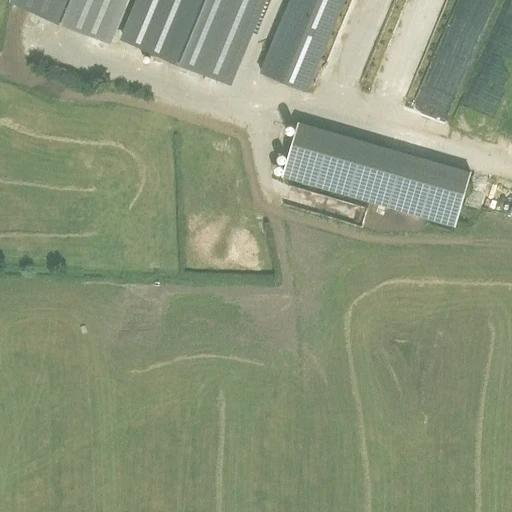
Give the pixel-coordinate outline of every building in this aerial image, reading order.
[(13,0),(110,38),(125,0),(13,0)] [(231,79),(263,0),(141,0),(126,36),(231,79)] [(341,0),(345,1),(345,0),(291,0),(287,12),(311,22),(319,0),(341,0)] [(428,24),(420,42),(428,46),(449,0),(447,0),(423,0),(415,18),(428,24)] [(364,85),(386,26),(353,14),(344,37),(360,43),(346,78),(364,85)] [(471,170),(300,121),(285,175),(455,225),(471,170)]
